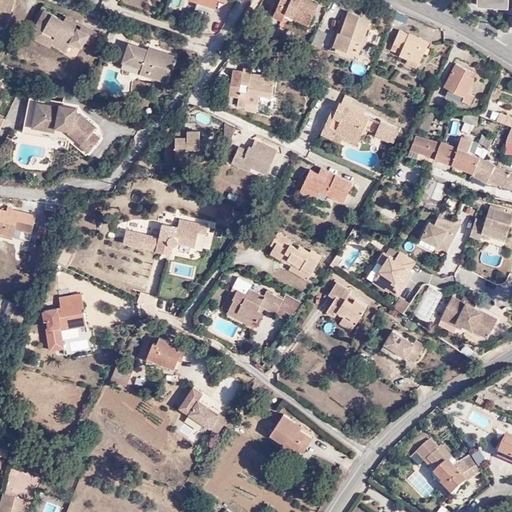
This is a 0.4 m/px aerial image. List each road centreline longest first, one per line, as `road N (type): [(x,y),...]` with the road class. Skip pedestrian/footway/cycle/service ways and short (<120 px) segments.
road 1 (unclassified): [(333,511),(407,418),(510,347)]
road 2 (unknown): [(60,0),(212,50)]
